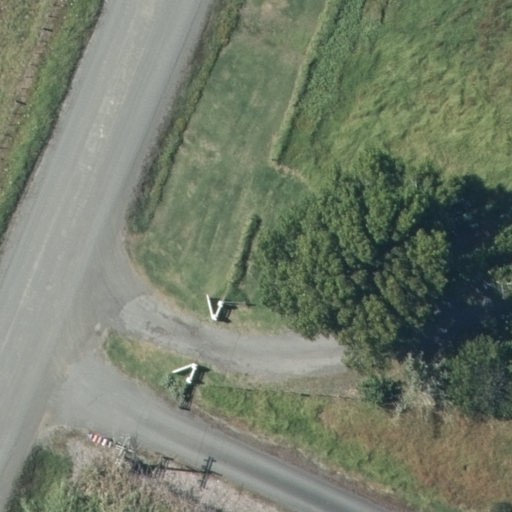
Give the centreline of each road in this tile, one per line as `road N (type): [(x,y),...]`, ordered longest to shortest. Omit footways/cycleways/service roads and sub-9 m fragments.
road 1 (unknown): [(0,287),(447,511)]
road 2 (unclassified): [(0,280),(109,0)]
